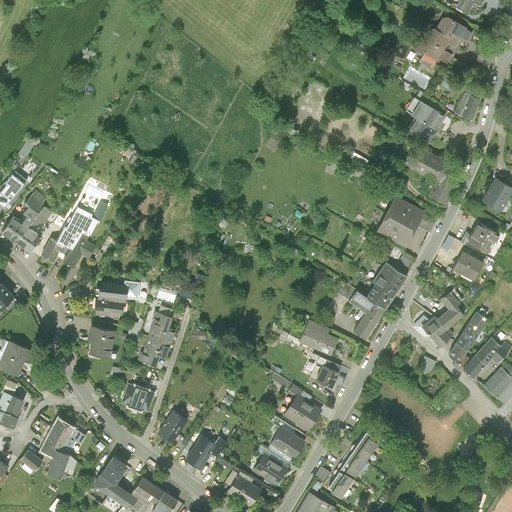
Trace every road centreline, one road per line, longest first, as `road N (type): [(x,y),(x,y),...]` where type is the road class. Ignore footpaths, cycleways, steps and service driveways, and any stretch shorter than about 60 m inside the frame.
road 1 (tertiary): [(0,250),(34,291),(91,407),(223,511)]
road 2 (tertiary): [(511,42),(466,180),(394,316)]
road 3 (tertiary): [(394,316),(280,511)]
road 4 (residential): [(394,316),(511,430)]
